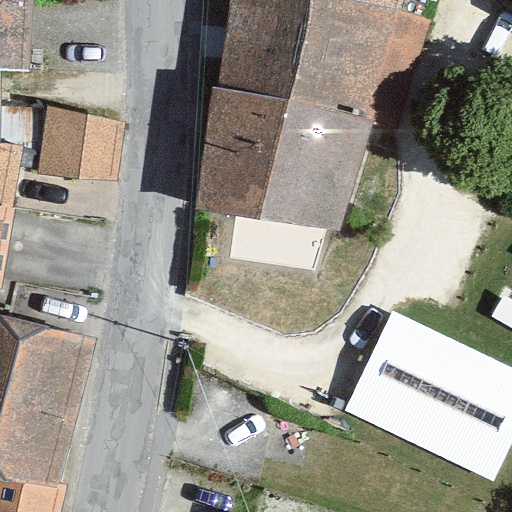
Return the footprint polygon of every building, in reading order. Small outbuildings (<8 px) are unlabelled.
[(0,0),(0,87),(11,88),(43,86),(47,0),(0,0)] [(420,0),(250,0),(232,103),(390,140),(409,144),(443,32),(414,23),(420,0)] [(0,87),(0,155),(11,157),(11,88),(0,87)] [(390,140),(232,103),(212,229),(358,250),(390,140)] [(126,132),(61,118),(55,184),(124,193),(126,132)] [(11,157),(0,155),(0,219),(29,224),(29,160),(11,157)] [(29,224),(0,219),(0,306),(16,306),(29,224)] [(499,476),(511,447),(511,358),(393,304),(346,406),(499,476)] [(107,355),(0,327),(0,488),(68,505),(107,355)] [(68,505),(0,488),(0,511),(74,511),(76,507),(68,505)]
